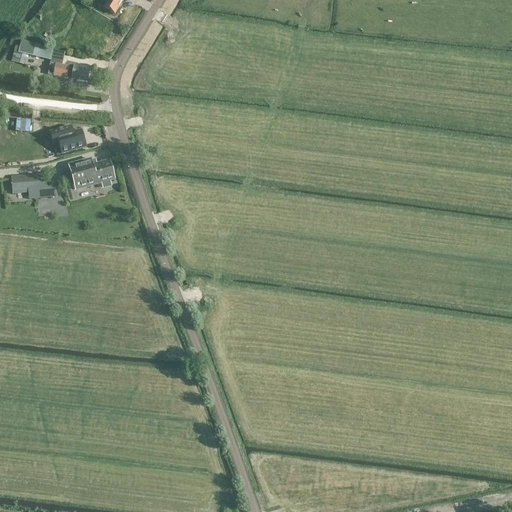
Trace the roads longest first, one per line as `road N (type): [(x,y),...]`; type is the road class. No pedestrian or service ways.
road 1 (residential): [(254,511),(113,106),(117,66),(157,0)]
road 2 (track): [(291,48),(209,293),(177,299)]
road 3 (unknown): [(0,481),(212,511)]
road 4 (track): [(291,48),(175,25),(152,7)]
